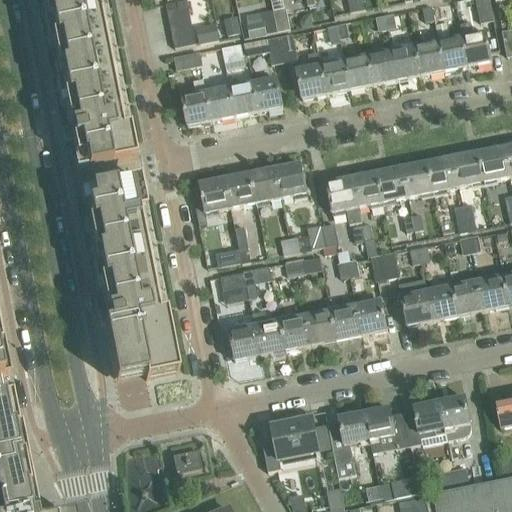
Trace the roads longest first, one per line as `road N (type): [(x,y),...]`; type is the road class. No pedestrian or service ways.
road 1 (tertiary): [(77,438),(82,394),(4,0)]
road 2 (residential): [(165,164),(511,95)]
road 3 (residential): [(215,414),(511,352)]
road 4 (tertiary): [(0,155),(53,405),(77,438)]
road 5 (residential): [(215,414),(165,164)]
road 6 (residential): [(165,164),(132,0)]
road 7 (residential): [(77,438),(215,414)]
